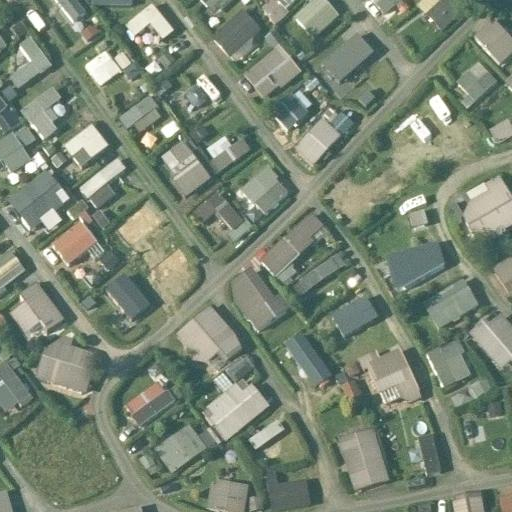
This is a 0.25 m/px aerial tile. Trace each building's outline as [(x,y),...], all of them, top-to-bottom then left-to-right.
[(56,0),(74,26),(90,15),(79,0),(56,0)] [(202,0),(217,15),(232,0),(202,0)] [(317,40),(344,15),(328,0),(316,0),(297,19),(317,40)] [(375,0),(389,16),(407,0),(375,0)] [(446,32),(467,11),(456,0),(427,0),(421,6),(446,32)] [(139,38),(155,26),(166,41),(178,32),(158,5),(129,26),(139,38)] [(215,37),(232,58),(265,30),(247,10),(215,37)] [(505,67),(511,60),(511,33),(498,19),(478,38),(505,67)] [(0,57),(12,50),(0,31),(0,57)] [(37,39),(23,46),(35,66),(13,78),(21,90),(55,70),(37,39)] [(285,46),(247,74),(267,101),(305,73),(285,46)] [(331,46),(311,65),(328,84),(349,65),(331,46)] [(88,67),(104,88),(125,71),(110,51),(88,67)] [(460,82),(479,103),(502,83),(483,62),(460,82)] [(46,140),(76,115),(55,89),(24,113),(46,140)] [(301,89),(276,114),(293,131),(318,107),(301,89)] [(185,124),(221,104),(214,91),(200,99),(195,90),(173,102),(185,124)] [(0,120),(11,137),(26,127),(17,113),(15,114),(0,91),(0,120)] [(152,98),(125,117),(139,136),(166,117),(152,98)] [(345,111),(333,121),(343,134),(356,125),(345,111)] [(299,149),(318,167),(345,137),(326,119),(299,149)] [(492,131),(501,145),(511,138),(511,120),(492,131)] [(68,148),(86,169),(113,146),(95,125),(68,148)] [(34,164),(27,148),(37,143),(31,129),(0,144),(0,167),(9,163),(14,173),(34,164)] [(246,140),(235,147),(228,137),(209,150),(224,172),(254,151),(246,140)] [(186,142),(163,161),(193,197),(216,178),(186,142)] [(111,186),(130,170),(121,159),(83,190),(101,211),(119,195),(111,186)] [(244,192),(268,217),(294,193),(270,167),(244,192)] [(66,220),(59,213),(74,199),(47,171),(12,205),(37,231),(46,223),(55,232),(66,220)] [(485,244),(511,231),(511,189),(505,175),(461,197),(485,244)] [(349,176),(326,192),(349,225),(371,210),(349,176)] [(201,209),(233,246),(253,229),(221,192),(201,209)] [(415,196),(402,203),(416,232),(429,226),(415,196)] [(150,203),(117,222),(130,244),(163,225),(150,203)] [(300,272),(295,267),(332,231),(314,213),(263,263),(286,285),(300,272)] [(84,221),(55,246),(73,267),(103,242),(84,221)] [(201,264),(188,246),(178,253),(169,240),(148,255),(171,286),(201,264)] [(399,288),(451,272),(442,241),(389,257),(399,288)] [(0,261),(0,295),(30,272),(14,251),(0,261)] [(340,253),(303,282),(313,294),(349,265),(340,253)] [(511,295),(511,258),(496,267),(511,295)] [(284,295),(278,299),(257,270),(231,288),(263,334),(295,311),(284,295)] [(100,294),(130,327),(152,307),(121,275),(100,294)] [(470,280),(427,301),(440,329),(483,309),(470,280)] [(42,284),(23,297),(29,305),(13,316),(33,345),(68,320),(42,284)] [(354,304),(363,321),(347,329),(353,342),(384,325),(368,297),(354,304)] [(211,374),(247,348),(217,307),(181,333),(211,374)] [(0,337),(13,327),(0,311),(0,337)] [(322,377),(340,370),(332,350),(321,354),(311,330),(282,341),(293,367),(315,358),(322,377)] [(42,381),(91,395),(102,356),(75,348),(77,341),(55,334),(42,381)] [(430,355),(446,391),(477,377),(461,341),(430,355)] [(228,443),(273,410),(248,376),(256,370),(246,358),(216,381),(228,396),(205,413),(228,443)] [(0,372),(0,403),(10,415),(21,406),(25,411),(39,400),(9,365),(0,372)] [(141,428),(179,406),(165,383),(128,405),(141,428)] [(259,451),(289,433),(283,422),(253,440),(259,451)] [(157,451),(177,477),(220,445),(210,432),(203,438),(193,424),(157,451)] [(342,440),(357,492),(393,483),(378,430),(342,440)] [(429,476),(444,474),(439,436),(424,438),(429,476)] [(272,476),(273,511),(314,509),(312,482),(280,484),(280,475),(272,476)] [(217,481),(212,510),(222,511),(248,511),(253,487),(217,481)] [(0,511),(16,511),(11,492),(0,495),(0,511)] [(457,497),(458,511),(488,511),(486,493),(457,497)] [(511,511),(511,498),(502,500),(504,511),(511,511)]
